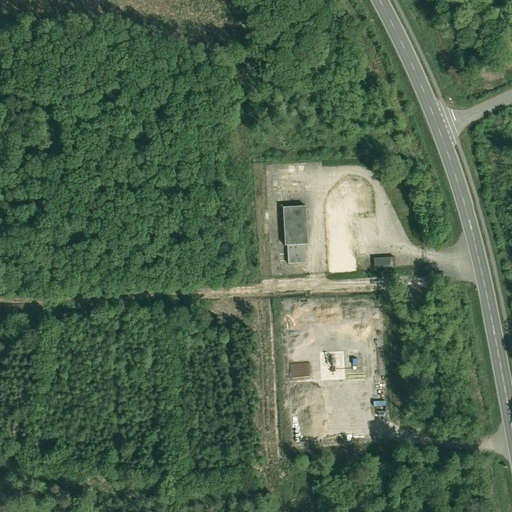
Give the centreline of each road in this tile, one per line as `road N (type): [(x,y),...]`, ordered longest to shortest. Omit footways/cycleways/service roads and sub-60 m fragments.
road 1 (track): [(0,296),(481,277)]
road 2 (primary): [(511,425),(455,174),(379,0)]
road 3 (unknown): [(303,440),(444,446),(511,460)]
